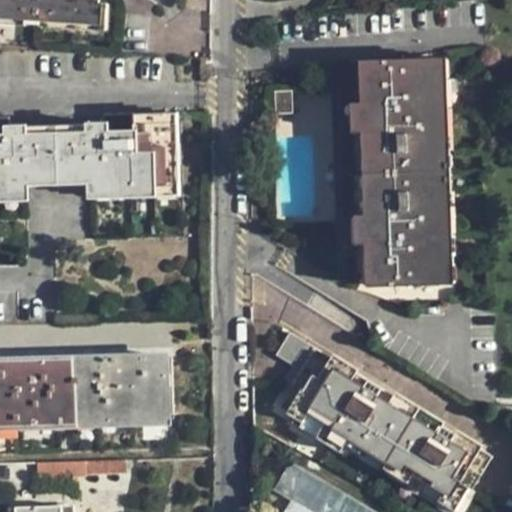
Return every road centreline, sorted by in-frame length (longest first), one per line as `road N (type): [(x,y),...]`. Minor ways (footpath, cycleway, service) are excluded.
road 1 (residential): [(226,0),(236,511)]
road 2 (unknown): [(235,283),(511,386)]
